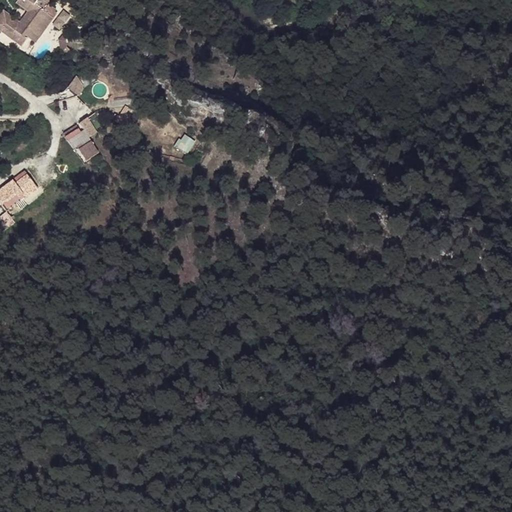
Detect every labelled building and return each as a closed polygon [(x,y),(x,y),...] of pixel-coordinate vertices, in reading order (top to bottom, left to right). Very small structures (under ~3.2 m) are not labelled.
[(7,9),(0,17),(0,24),(5,28),(7,25),(15,30),(17,28),(25,35),(27,34),(36,41),(57,16),(39,3),(40,0),(20,0),(33,9),(23,21),(7,9)] [(7,25),(5,28),(21,41),(25,35),(17,28),(15,30),(7,25)] [(79,94),(89,86),(81,76),(71,85),(79,94)] [(81,130),(69,139),(74,146),(86,137),(81,130)] [(194,152),(203,139),(192,131),(183,145),(194,152)] [(86,137),(74,146),(81,157),(83,157),(86,156),(92,166),(99,160),(104,156),(91,138),(88,140),(86,137)] [(31,176),(28,171),(16,179),(19,184),(31,176)] [(40,190),(31,176),(19,184),(16,179),(0,189),(0,200),(7,212),(40,190)] [(15,223),(7,212),(0,216),(0,232),(0,233),(15,223)]
